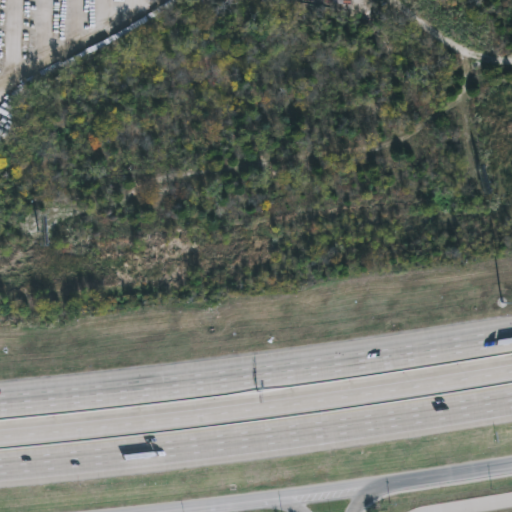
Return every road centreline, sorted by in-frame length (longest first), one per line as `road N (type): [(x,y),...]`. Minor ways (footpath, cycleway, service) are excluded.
road 1 (motorway): [(511,371),(250,411),(0,437)]
road 2 (motorway): [(0,467),(511,401)]
road 3 (motorway): [(511,338),(0,403)]
road 4 (secondary): [(373,490),(511,467)]
